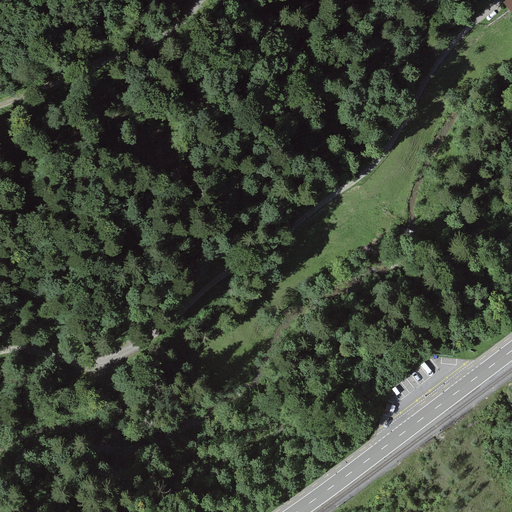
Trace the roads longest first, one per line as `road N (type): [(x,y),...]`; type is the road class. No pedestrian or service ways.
road 1 (track): [(0,352),(92,363),(137,345),(371,167),(431,72)]
road 2 (secondary): [(511,351),(297,511)]
road 3 (track): [(0,105),(151,43),(203,0)]
